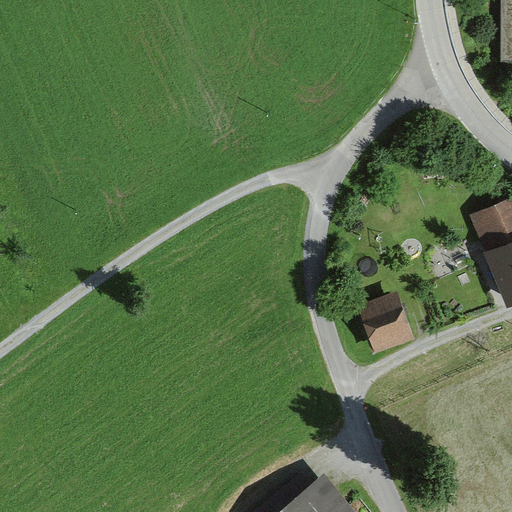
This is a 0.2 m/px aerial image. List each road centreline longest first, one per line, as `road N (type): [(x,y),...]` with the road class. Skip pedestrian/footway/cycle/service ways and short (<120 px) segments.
road 1 (unclassified): [(397,511),(321,319),(320,199),(350,147),(396,102),(448,70)]
road 2 (track): [(334,175),(292,175),(250,189),(175,229),(0,354)]
road 3 (track): [(362,428),(261,491),(243,511)]
